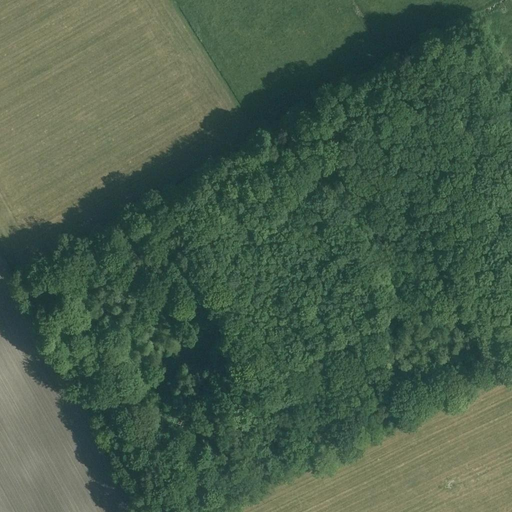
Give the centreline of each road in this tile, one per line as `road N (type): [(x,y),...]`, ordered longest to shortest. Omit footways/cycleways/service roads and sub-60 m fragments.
road 1 (track): [(161,511),(182,448),(237,390),(427,296),(465,268)]
road 2 (track): [(163,500),(511,331)]
road 3 (track): [(160,511),(15,253)]
road 4 (track): [(465,268),(482,231),(485,168),(474,139),(399,43)]
